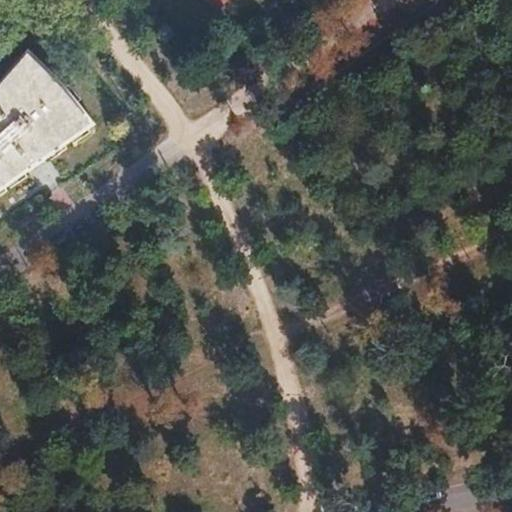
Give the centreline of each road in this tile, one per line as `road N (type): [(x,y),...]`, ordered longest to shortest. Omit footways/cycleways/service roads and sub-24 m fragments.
road 1 (residential): [(0,457),(276,338)]
road 2 (residential): [(276,338),(511,234)]
road 3 (residential): [(183,139),(381,0)]
road 4 (residential): [(0,267),(183,139)]
road 5 (residential): [(276,338),(233,230),(183,139)]
road 6 (residential): [(183,139),(105,35),(68,0)]
road 7 (residential): [(314,511),(276,338)]
road 8 (residential): [(381,511),(511,483)]
